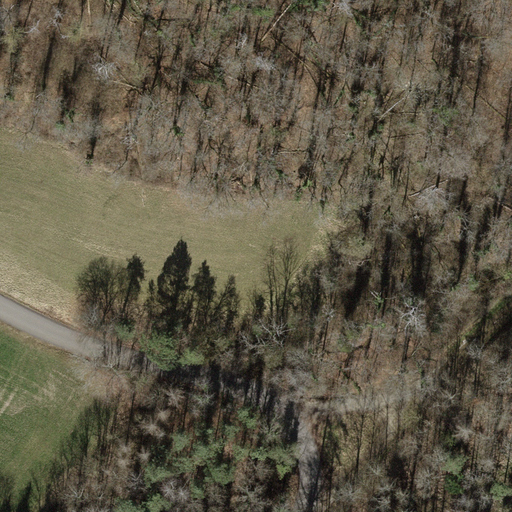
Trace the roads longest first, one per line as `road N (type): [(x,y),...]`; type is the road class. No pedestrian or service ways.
road 1 (unclassified): [(307,511),(312,446),(297,409),(68,338),(0,305)]
road 2 (track): [(297,409),(378,405),(425,384),(511,315)]
road 3 (track): [(89,511),(188,371)]
road 4 (track): [(425,384),(370,458),(310,503)]
